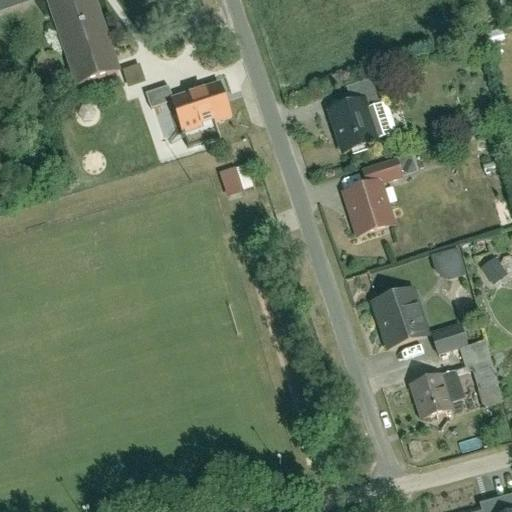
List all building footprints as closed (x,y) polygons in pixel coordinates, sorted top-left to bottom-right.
[(0,0),(0,17),(48,1),(80,96),(125,81),(97,0),(0,0)] [(238,120),(229,87),(176,102),(191,157),(218,152),(211,129),(238,120)] [(359,103),(323,116),(339,161),(375,149),(359,103)] [(363,190),(340,197),(355,243),(395,230),(382,190),(401,184),(394,163),(358,175),(363,190)] [(219,174),(227,198),(255,189),(247,165),(219,174)] [(441,278),(463,275),(459,251),(437,254),(441,278)] [(484,266),(492,283),(506,277),(498,260),(484,266)] [(428,336),(413,291),(369,305),(386,356),(430,341),(436,358),(466,348),(459,326),(428,336)] [(454,373),(409,390),(422,425),(453,414),(450,406),(464,400),(454,373)]
